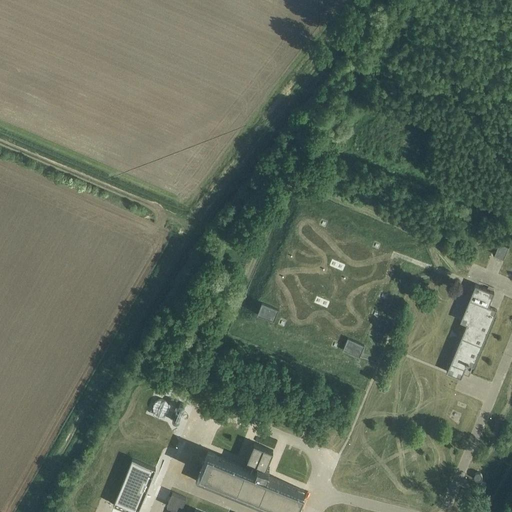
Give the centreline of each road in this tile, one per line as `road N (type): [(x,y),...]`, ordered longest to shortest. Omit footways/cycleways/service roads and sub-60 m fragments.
road 1 (track): [(192,226),(27,511)]
road 2 (track): [(367,0),(192,226)]
road 3 (track): [(0,143),(192,226)]
